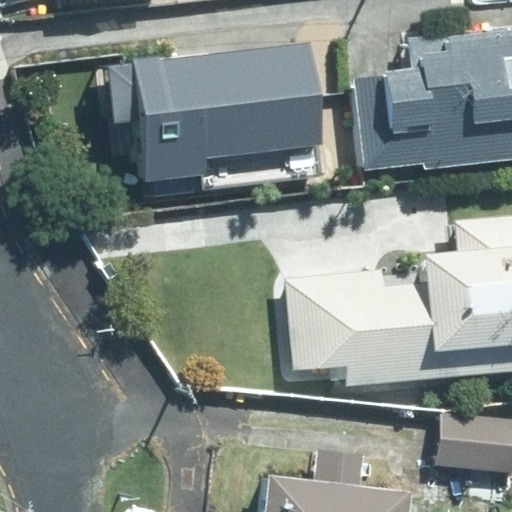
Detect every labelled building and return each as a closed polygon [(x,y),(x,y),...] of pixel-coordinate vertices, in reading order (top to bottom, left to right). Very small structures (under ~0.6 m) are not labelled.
[(511,29),(348,50),(362,168),(511,150),(511,29)] [(308,160),(295,34),(125,51),(138,177),(308,160)] [(455,266),(273,281),(282,389),(511,370),(511,207),(448,218),(455,266)] [(511,420),(438,411),(431,459),(511,469),(511,420)] [(395,511),(398,488),(259,473),(254,511),(395,511)]
